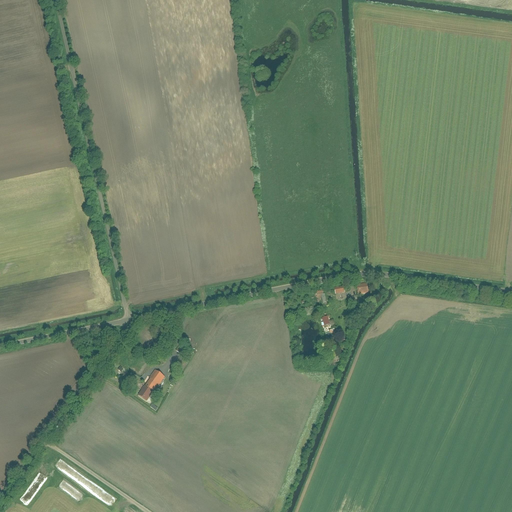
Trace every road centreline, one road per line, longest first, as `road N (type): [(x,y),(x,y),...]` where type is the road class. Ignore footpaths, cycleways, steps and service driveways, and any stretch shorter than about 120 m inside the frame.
road 1 (unclassified): [(127,320),(359,273),(511,292)]
road 2 (unclassified): [(54,0),(127,320)]
road 3 (unclassified): [(127,320),(0,500)]
road 4 (unclassified): [(0,346),(127,320)]
